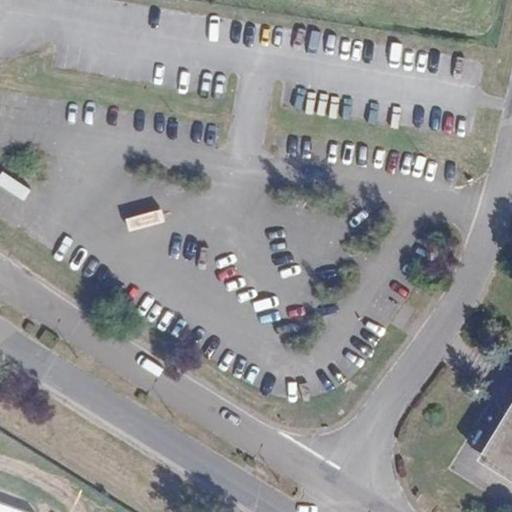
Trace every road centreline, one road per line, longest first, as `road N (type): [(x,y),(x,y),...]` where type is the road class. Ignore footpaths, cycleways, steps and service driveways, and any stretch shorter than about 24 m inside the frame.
road 1 (residential): [(327,483),(471,263),(511,109)]
road 2 (unclassified): [(327,483),(0,276)]
road 3 (unclassified): [(0,343),(278,511)]
